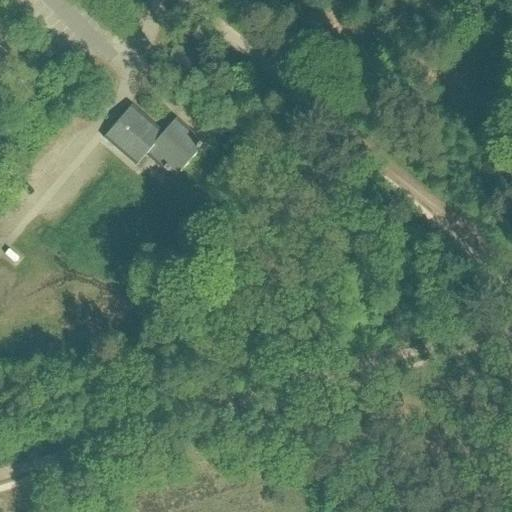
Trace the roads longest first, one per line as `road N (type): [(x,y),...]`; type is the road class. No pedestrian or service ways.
road 1 (track): [(511,322),(0,474)]
road 2 (track): [(511,265),(280,78)]
road 3 (unclassified): [(187,0),(280,78)]
